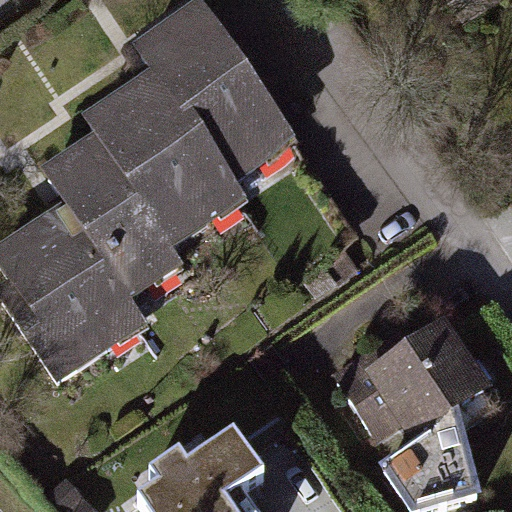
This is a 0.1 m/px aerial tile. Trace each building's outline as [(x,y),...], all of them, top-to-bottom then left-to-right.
[(454,0),(466,18),(468,13),(490,0),(454,0)] [(246,157),(276,138),(199,22),(142,61),(159,86),(92,132),(103,148),(173,251),(209,228),(198,211),(257,173),(246,157)] [(134,277),(173,251),(103,148),(50,184),(72,217),(0,265),(0,268),(19,296),(4,306),(60,388),(109,354),(98,337),(128,316),(123,308),(144,293),(134,277)] [(456,421),(484,401),(441,336),(408,358),(400,342),(339,386),(368,430),(395,412),(418,446),(425,441),(430,447),(385,477),(408,511),(449,511),(478,505),(456,421)] [(245,511),(212,462),(187,479),(179,467),(153,485),(161,497),(141,510),(142,511),(245,511)]
